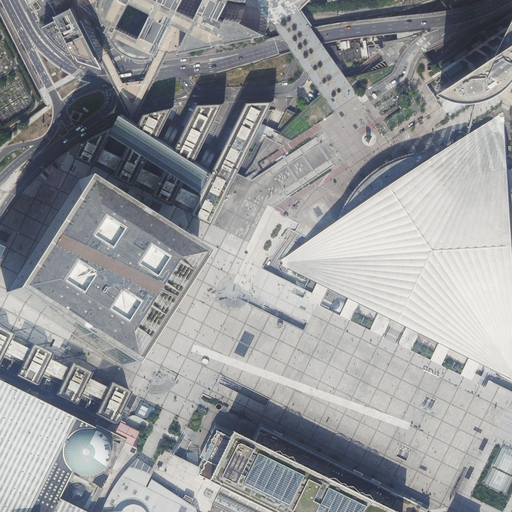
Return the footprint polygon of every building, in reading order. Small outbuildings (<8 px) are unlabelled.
[(148,57),(151,57),(156,56),(169,29),(174,19),(181,6),(167,0),(102,0),(101,5),(101,10),(102,14),(103,19),(112,37),(114,41),(118,46),(123,51),(128,53),(129,53),(131,55),(141,57),(143,58),(148,57)] [(205,0),(201,9),(206,12),(207,11),(209,12),(210,11),(214,13),(215,11),(223,15),(230,2),(226,0),(205,0)] [(72,7),(71,8),(73,11),(97,62),(100,61),(99,58),(85,29),(83,30),(82,27),(81,25),(80,24),(79,21),(81,21),(73,6),(72,6),(72,7)] [(192,28),(198,15),(181,6),(174,19),(192,28)] [(73,11),(71,8),(57,15),(57,14),(56,14),(58,18),(53,21),(44,25),(44,26),(47,30),(50,35),(58,43),(66,49),(70,52),(71,53),(72,53),(74,51),(77,56),(77,55),(78,55),(78,56),(79,57),(100,64),(99,63),(100,62),(101,63),(101,64),(102,64),(100,61),(97,62),(73,11)] [(224,41),(268,31),(265,30),(238,17),(229,15),(228,18),(223,15),(215,11),(214,13),(210,11),(209,12),(207,11),(206,12),(201,9),(198,15),(192,28),(188,37),(182,50),(218,42),(221,44),(224,41)] [(508,81),(510,78),(511,77),(511,76),(511,18),(506,31),(496,53),(495,50),(441,86),(442,87),(449,90),(456,93),(458,93),(467,95),(476,94),(478,94),(481,94),(488,92),(493,90),(495,89),(500,87),(504,84),(508,81)] [(377,42),(367,45),(370,56),(380,52),(377,42)] [(237,173),(273,99),(247,100),(211,172),(202,190),(198,199),(194,207),(191,213),(212,223),(223,201),(226,195),(232,182),(237,173)] [(152,193),(173,204),(176,198),(180,190),(185,179),(194,161),(224,101),(197,102),(175,148),(166,167),(159,180),(155,187),(152,193)] [(471,122),(468,135),(470,133),(477,102),(474,103),(471,122)] [(144,113),(138,125),(129,143),(127,147),(120,161),(116,168),(113,174),(134,185),(137,179),(141,171),(148,157),(148,156),(157,138),(173,106),(167,107),(158,109),(150,111),(144,113)] [(442,152),(430,160),(389,187),(338,222),(328,228),(311,239),(281,260),(280,260),(279,262),(280,265),(293,271),(302,276),(308,278),(310,279),(311,280),(316,282),(318,283),(329,289),(348,298),(357,303),(375,311),(376,312),(379,313),(383,315),(387,317),(391,319),(392,320),(397,322),(402,324),(403,325),(404,326),(407,327),(411,329),(412,330),(415,331),(418,333),(419,333),(427,337),(437,342),(448,347),(454,351),(467,357),(478,363),(479,363),(485,366),(488,367),(511,379),(511,242),(510,215),(509,202),(508,186),(506,170),(505,156),(505,148),(502,113),(501,113),(473,131),(470,133),(468,135),(455,144),(449,148),(444,151),(442,152)] [(129,143),(138,125),(134,122),(132,121),(130,120),(127,118),(126,117),(123,116),(121,114),(117,123),(112,132),(118,136),(122,139),(129,143)] [(112,132),(117,123),(113,124),(105,128),(97,132),(89,137),(81,142),(74,155),(95,165),(98,159),(102,152),(112,132)] [(162,140),(170,145),(178,129),(170,125),(162,140)] [(170,145),(162,140),(157,138),(148,156),(166,167),(175,148),(170,145)] [(199,164),(207,169),(215,153),(206,149),(199,164)] [(98,159),(116,168),(120,161),(102,152),(98,159)] [(430,160),(442,152),(439,152),(432,152),(428,152),(424,152),(416,154),(410,155),(407,155),(400,158),(395,160),(390,162),(385,164),(383,166),(380,167),(377,169),(375,171),(372,174),(363,181),(362,182),(359,186),(355,191),(352,193),(351,195),(350,196),(349,199),(342,210),(338,222),(389,187),(430,160)] [(207,169),(199,164),(194,161),(185,179),(202,190),(211,172),(207,169)] [(155,187),(159,180),(154,178),(141,171),(137,179),(155,187)] [(128,211),(79,180),(7,292),(58,325),(61,327),(72,334),(83,341),(125,368),(179,284),(197,255),(128,211)] [(176,198),(194,207),(198,199),(180,190),(176,198)] [(5,350),(9,341),(12,335),(0,328),(0,359),(3,353),(5,350)] [(23,359),(27,350),(9,341),(5,350),(23,359)] [(44,369),(48,360),(51,354),(30,343),(27,350),(23,359),(21,361),(14,375),(35,385),(42,372),(44,369)] [(3,353),(0,359),(0,368),(14,375),(21,361),(3,353)] [(62,378),(66,369),(48,360),(44,369),(62,378)] [(83,388),(87,379),(90,373),(69,363),(66,369),(62,378),(60,381),(54,394),(74,405),(81,391),(83,388)] [(62,378),(44,369),(42,372),(60,381),(62,378)] [(54,394),(60,381),(42,372),(35,385),(54,394)] [(357,475),(261,428),(254,441),(252,445),(235,436),(217,427),(205,451),(201,457),(204,459),(199,467),(194,464),(184,459),(182,458),(175,455),(173,454),(172,453),(168,451),(164,449),(162,453),(159,452),(152,456),(127,443),(99,428),(95,426),(70,413),(1,380),(0,379),(0,511),(389,511),(392,509),(398,495),(368,480),(366,479),(357,475)] [(101,397),(105,388),(87,379),(83,388),(101,397)] [(110,422),(116,411),(119,413),(120,410),(121,409),(122,407),(129,392),(108,382),(105,388),(101,397),(99,400),(93,413),(110,422)] [(101,397),(83,388),(81,391),(99,400),(101,397)] [(74,405),(93,413),(99,400),(81,391),(74,405)] [(323,456),(342,416),(330,410),(321,426),(305,418),(301,425),(293,441),(323,456)] [(116,411),(110,422),(113,424),(119,413),(116,411)] [(125,440),(172,451),(177,441),(179,436),(138,415),(137,415),(136,415),(135,415),(134,415),(133,415),(132,415),(131,415),(130,416),(129,416),(129,417),(128,418),(128,419),(126,422),(124,421),(122,420),(114,435),(125,440)] [(511,449),(504,446),(486,484),(492,487),(506,494),(510,487),(511,482),(511,449)] [(405,502),(399,511),(411,511),(414,506),(405,502)]
